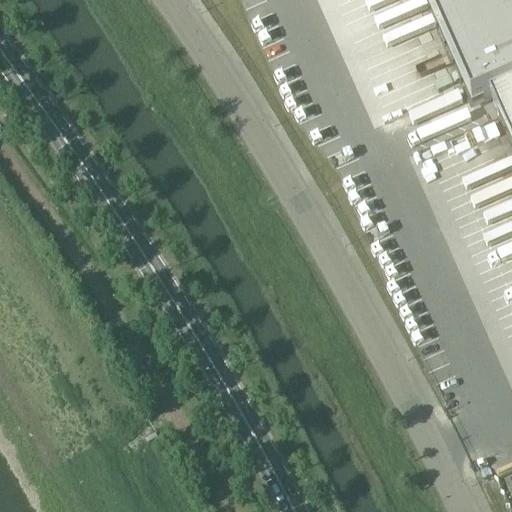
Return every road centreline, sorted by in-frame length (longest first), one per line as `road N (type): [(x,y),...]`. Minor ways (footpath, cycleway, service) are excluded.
road 1 (unclassified): [(460,511),(368,330),(164,0)]
road 2 (tertiary): [(299,511),(273,458),(0,56)]
